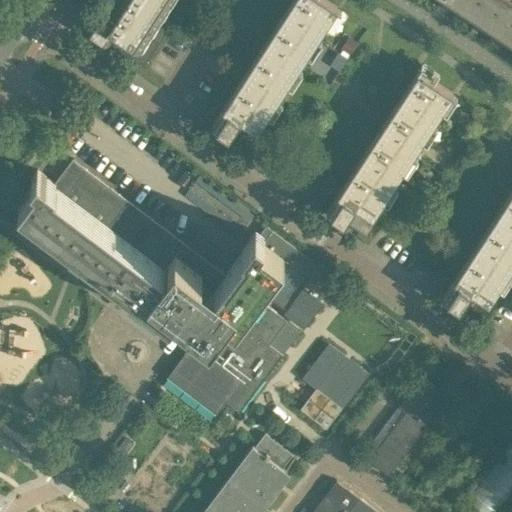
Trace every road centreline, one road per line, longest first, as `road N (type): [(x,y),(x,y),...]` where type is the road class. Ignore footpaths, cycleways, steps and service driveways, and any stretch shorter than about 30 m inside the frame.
road 1 (residential): [(511,379),(27,16)]
road 2 (residential): [(406,511),(333,463),(291,511)]
